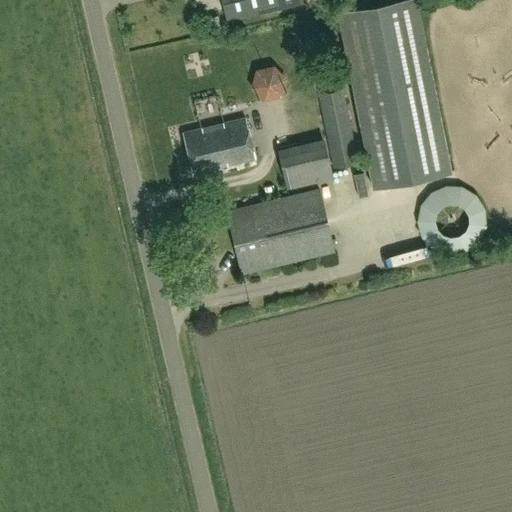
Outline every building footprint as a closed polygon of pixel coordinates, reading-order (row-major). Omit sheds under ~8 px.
[(299,0),(221,0),(226,21),(301,4),(299,0)] [(371,191),(449,175),(413,0),(399,0),(336,13),(371,191)] [(264,98),(289,91),(279,59),(255,66),(264,98)] [(315,80),(325,77),(323,69),(313,71),(315,80)] [(316,94),(331,169),(356,164),(341,89),(316,94)] [(191,173),(253,160),(244,119),(182,132),(191,173)] [(332,179),(322,139),(276,150),(285,189),(332,179)] [(354,173),(360,196),(369,194),(363,170),(354,173)] [(332,253),(317,191),(226,213),(241,275),(332,253)] [(392,258),(426,251),(424,239),(390,246),(392,258)]
